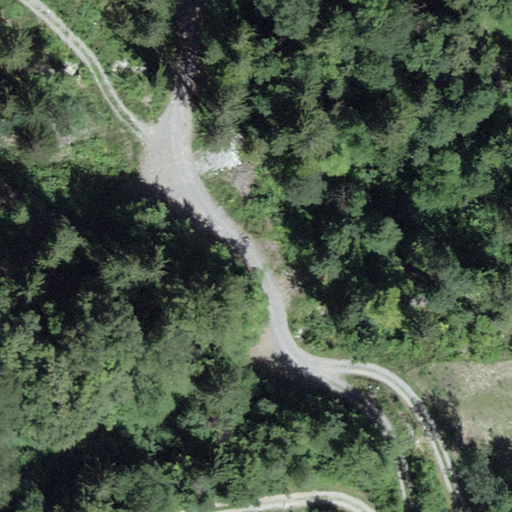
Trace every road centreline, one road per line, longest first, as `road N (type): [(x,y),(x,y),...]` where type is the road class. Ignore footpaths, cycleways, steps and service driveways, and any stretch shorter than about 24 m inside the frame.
road 1 (track): [(184,0),(185,75),(166,135),(173,197),(184,217),(252,254),(263,269),(277,298),(272,329),(280,350),(309,361),(385,427),(407,511)]
road 2 (track): [(460,511),(443,454),(404,390),(378,372),(309,361)]
road 3 (track): [(31,0),(82,51),(132,123),(166,135)]
road 4 (track): [(362,511),(334,498),(202,511)]
